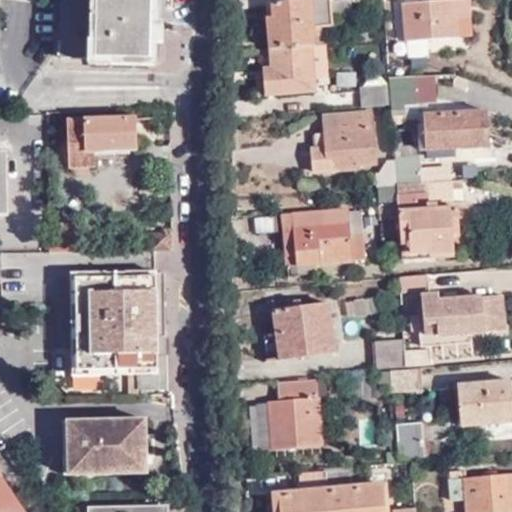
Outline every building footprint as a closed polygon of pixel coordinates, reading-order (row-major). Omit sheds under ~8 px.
[(89,63),(111,64),(111,58),(150,59),(152,0),(62,0),(61,58),(89,58),(89,63)] [(111,64),(158,66),(159,44),(159,21),(159,0),(152,0),(150,59),(111,58),(111,64)] [(268,20),(270,49),(279,48),(313,46),(317,45),(315,27),(325,27),(335,26),(334,14),(338,13),(337,0),(335,0),(331,0),(318,0),(272,3),(273,19),(268,20)] [(351,2),(351,0),(337,0),(338,13),(352,13),(351,2)] [(471,0),(440,0),(402,3),(406,42),(470,37),(469,15),(473,15),(471,0)] [(315,27),(317,45),(326,45),(325,27),(315,27)] [(396,58),(432,58),(432,44),(396,44),(396,58)] [(279,48),(270,49),(272,68),(272,76),(265,77),(267,95),(316,91),(315,79),(328,78),(326,45),(317,45),(313,46),(279,48)] [(413,79),(413,76),(389,77),(390,86),(391,105),(392,116),(404,116),(403,106),(414,105),(413,79)] [(362,88),(363,107),(391,105),(390,86),(389,77),(367,78),(367,88),(362,88)] [(446,86),(413,79),(414,105),(417,105),(447,103),(446,86)] [(417,105),(414,105),(403,106),(404,116),(404,120),(419,119),(417,105)] [(327,156),(313,158),(314,173),(358,169),(358,165),(376,164),(371,110),(323,115),(326,147),(327,156)] [(423,125),(426,150),(455,148),(491,145),(488,110),(423,115),(423,125)] [(71,160),(88,160),(88,150),(136,149),(136,117),(87,118),(87,120),(72,120),(71,160)] [(417,150),(426,150),(423,125),(415,125),(417,150)] [(398,185),(421,183),(419,168),(418,155),(416,155),(415,146),(403,147),(402,143),(394,144),(395,161),(398,185)] [(312,148),(313,158),(327,156),(326,147),(312,148)] [(455,148),(426,150),(427,157),(456,155),(455,148)] [(0,215),(9,216),(8,151),(0,151),(0,215)] [(378,186),(398,185),(395,161),(388,162),(381,175),(377,175),(378,186)] [(421,183),(451,181),(450,165),(419,168),(421,183)] [(456,202),(455,181),(451,181),(421,183),(398,185),(378,186),(376,186),(379,223),(399,222),(401,234),(409,234),(409,253),(430,252),(430,256),(456,254),(455,234),(462,233),(460,202),(456,202)] [(350,236),(348,211),(348,210),(283,214),(286,257),(297,257),(298,266),(365,260),(364,235),(350,236)] [(361,210),(348,211),(350,236),(364,235),(361,210)] [(254,219),(255,233),(273,232),(272,218),(254,219)] [(49,252),(113,252),(113,240),(80,239),(80,222),(49,222),(49,252)] [(172,251),(172,233),(152,233),(152,251),(172,251)] [(431,258),(430,256),(430,252),(409,253),(409,234),(401,234),(401,260),(431,258)] [(297,257),(286,257),(285,257),(285,266),(298,266),(297,257)] [(71,275),(73,377),(139,375),(139,391),(167,390),(166,358),(158,358),(157,338),(165,338),(164,273),(156,273),(71,275)] [(429,291),(428,274),(398,277),(400,293),(421,291),(429,291)] [(472,290),(437,292),(438,299),(473,297),(472,290)] [(503,296),(473,297),(438,299),(437,292),(422,293),(423,314),(410,315),(411,332),(422,331),(423,347),(439,345),(439,334),(484,331),(505,331),(503,296)] [(344,300),(345,318),(377,316),(375,297),(344,300)] [(276,333),(279,360),(336,352),(328,303),(273,312),(276,333)] [(472,332),(439,334),(439,345),(472,344),(472,332)] [(268,362),(279,360),(276,333),(265,335),(268,362)] [(403,350),(402,338),(375,341),(378,368),(404,367),(404,366),(403,350)] [(432,349),(403,350),(404,366),(433,363),(432,349)] [(418,391),(416,368),(404,369),(389,370),(391,394),(418,391)] [(280,425),(271,426),(272,449),(321,446),(317,379),(277,383),(278,401),(280,419),(280,425)] [(511,381),(458,386),(462,426),(511,421),(511,381)] [(268,401),(270,420),(280,419),(278,401),(268,401)] [(430,408),(416,409),(417,419),(431,418),(430,408)] [(141,437),(146,437),(145,419),(64,421),(65,474),(146,473),(146,456),(142,456),(141,437)] [(421,423),(396,424),(399,460),(424,458),(421,423)] [(153,437),(146,437),(141,437),(142,456),(146,456),(153,455),(153,437)] [(326,490),(282,494),(283,511),(385,511),(383,484),(356,488),(354,470),(324,472),(326,490)] [(511,511),(511,474),(450,480),(451,501),(467,500),(467,511),(511,511)] [(21,511),(0,479),(0,511),(21,511)] [(283,511),(282,494),(273,495),(274,511),(283,511)]
